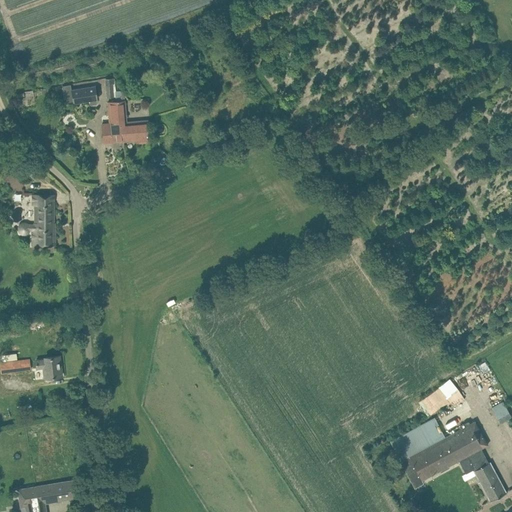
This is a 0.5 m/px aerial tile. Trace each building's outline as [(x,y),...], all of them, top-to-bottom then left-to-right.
[(176,96),(188,91),(182,78),(170,83),(176,96)] [(106,97),(115,96),(114,84),(105,84),(106,97)] [(98,100),(95,85),(71,89),(74,104),(98,100)] [(136,140),(136,143),(149,141),(148,136),(148,131),(147,119),(127,121),(125,102),(124,102),(124,90),(115,91),(116,103),(107,103),(108,113),(109,123),(102,124),(104,143),(128,141),(136,140)] [(32,168),(27,174),(35,181),(40,174),(32,168)] [(26,235),(29,234),(30,231),(32,231),(32,246),(55,246),(55,229),(54,229),(54,194),(33,194),(33,206),(34,206),(34,223),(29,224),(28,222),(25,221),(22,221),(20,222),(19,224),(18,225),(17,228),(17,230),(18,233),(20,234),(22,235),(26,235)] [(45,359),(35,360),(36,368),(43,367),(44,378),(61,376),(59,356),(45,358),(45,359)] [(29,359),(6,362),(7,373),(31,370),(29,359)] [(443,384),(416,401),(426,416),(445,403),(449,410),(464,400),(456,389),(449,394),(443,384)] [(492,407),(500,423),(511,417),(504,402),(492,407)] [(445,437),(401,462),(415,488),(423,483),(422,481),(459,462),(465,474),(472,470),(489,501),(506,492),(489,461),(488,462),(481,449),(488,445),(475,421),(445,437)] [(65,481),(17,489),(20,508),(25,507),(25,511),(46,511),(45,503),(78,497),(75,480),(65,481)]
